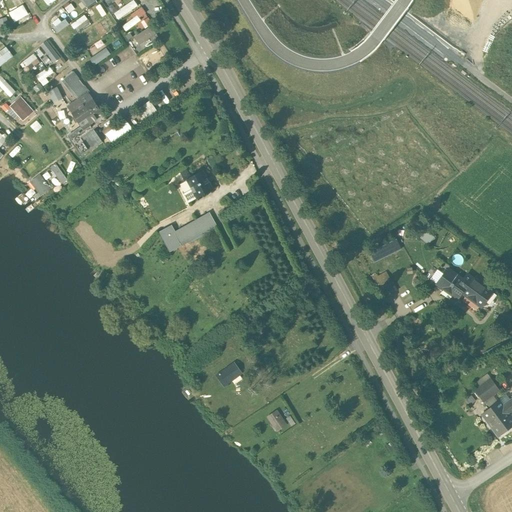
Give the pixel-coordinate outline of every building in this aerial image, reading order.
[(119,19),(138,5),(134,0),(130,0),(114,12),(119,19)] [(100,1),(95,4),(101,17),(107,15),(100,1)] [(64,8),(70,12),(73,7),(68,3),(64,8)] [(13,21),(28,15),(24,4),(9,11),(13,21)] [(436,11),(452,21),(456,14),(440,4),(436,11)] [(134,18),(122,24),(125,30),(142,20),(139,16),(146,12),(142,6),(131,13),(134,18)] [(75,29),(87,18),(83,14),(71,24),(75,29)] [(108,16),(98,23),(104,32),(115,25),(108,16)] [(88,36),(83,40),(87,45),(100,36),(93,26),(85,31),(88,36)] [(151,26),(133,35),(137,43),(155,34),(151,26)] [(47,39),(40,44),(47,54),(41,58),(47,66),(60,57),(47,39)] [(0,49),(0,65),(13,56),(6,46),(0,49)] [(94,63),(111,54),(107,47),(90,56),(94,63)] [(34,52),(21,61),(24,66),(32,61),(34,65),(40,61),(34,52)] [(50,66),(35,72),(38,79),(53,73),(50,66)] [(89,92),(73,71),(61,81),(72,96),(75,95),(78,100),(88,93),(89,92)] [(0,84),(9,97),(16,92),(2,74),(0,74),(0,84)] [(267,95),(274,118),(281,116),(282,120),(287,118),(276,85),(271,87),(272,93),(267,95)] [(54,102),(63,96),(56,86),(47,92),(54,102)] [(78,100),(68,106),(83,129),(87,134),(94,129),(107,120),(88,93),(78,100)] [(2,105),(12,118),(18,114),(22,120),(34,111),(22,95),(8,104),(6,102),(2,105)] [(72,136),(83,129),(68,106),(62,97),(51,104),(72,136)] [(138,111),(146,122),(159,113),(151,102),(138,111)] [(122,137),(132,129),(125,120),(115,127),(116,129),(122,136),(122,137)] [(83,129),(72,136),(84,154),(102,142),(94,129),(87,134),(83,129)] [(122,136),(116,129),(112,132),(118,140),(122,136)] [(62,182),(67,179),(55,162),(50,166),(62,182)] [(186,179),(190,177),(186,169),(180,173),(185,181),(187,180),(186,179)] [(186,179),(187,180),(192,189),(196,198),(197,198),(203,195),(213,190),(203,170),(190,177),(186,179)] [(40,195),(50,187),(40,173),(29,181),(40,195)] [(189,202),(196,198),(192,189),(184,193),(189,202)] [(171,226),(161,232),(170,251),(215,226),(209,214),(175,232),(171,226)] [(470,273),(465,280),(453,270),(447,266),(435,283),(456,300),(462,292),(483,307),(495,291),(481,281),(470,273)] [(388,271),(376,276),(384,296),(396,291),(388,271)] [(234,362),(215,375),(223,387),(242,373),(234,362)] [(475,391),(483,402),(499,390),(491,379),(475,391)] [(511,398),(503,405),(500,401),(483,414),(482,415),(498,437),(511,426),(511,417),(509,414),(511,411),(511,398)] [(277,409),(266,417),(276,432),(287,424),(277,409)]
